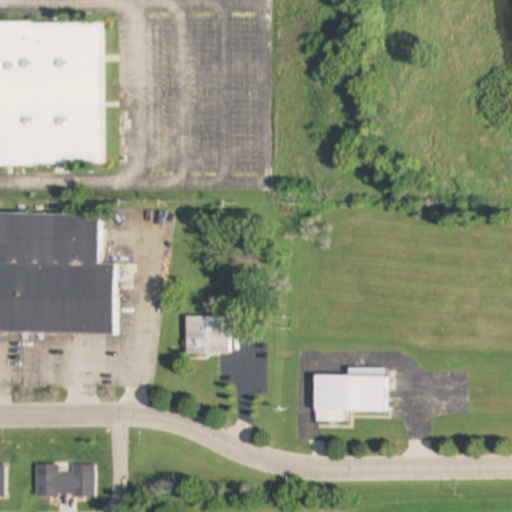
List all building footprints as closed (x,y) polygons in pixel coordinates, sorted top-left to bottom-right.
[(0,8),(100,10),(100,152),(0,153),(0,8)] [(0,199),(101,199),(97,247),(116,249),(115,325),(0,325),(0,199)] [(186,355),(230,354),(229,317),(186,317),(186,355)] [(315,422),(343,422),(343,413),(387,413),(387,376),(315,376),(315,422)] [(95,466),(71,466),(71,473),(58,473),(59,465),(37,464),(37,497),(95,498),(95,466)]
